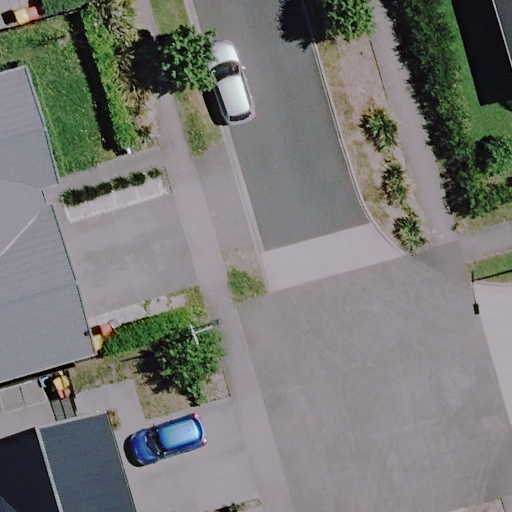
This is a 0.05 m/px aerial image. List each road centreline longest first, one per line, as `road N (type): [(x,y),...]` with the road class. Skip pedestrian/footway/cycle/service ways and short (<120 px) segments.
road 1 (residential): [(251,0),(364,386)]
road 2 (residential): [(364,386),(511,345)]
road 3 (residential): [(364,386),(400,511)]
